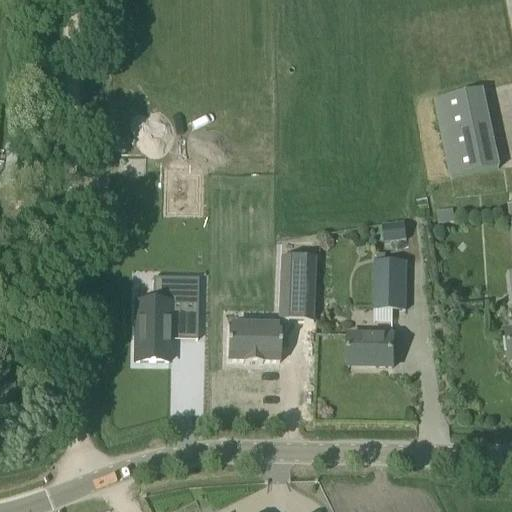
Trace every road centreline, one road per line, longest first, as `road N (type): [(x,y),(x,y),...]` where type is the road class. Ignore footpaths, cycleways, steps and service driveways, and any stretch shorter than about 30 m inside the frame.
road 1 (tertiary): [(16,511),(194,454),(511,454)]
road 2 (track): [(80,487),(73,0)]
